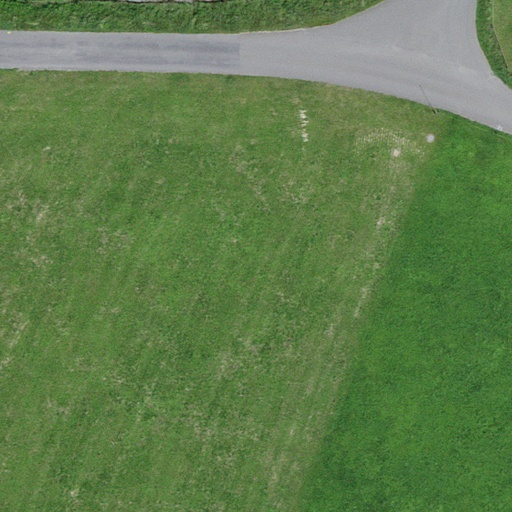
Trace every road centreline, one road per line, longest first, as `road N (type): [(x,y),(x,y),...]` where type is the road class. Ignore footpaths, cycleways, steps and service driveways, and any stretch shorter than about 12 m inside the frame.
road 1 (unclassified): [(354,48),(0,43)]
road 2 (unclassified): [(511,109),(354,48)]
